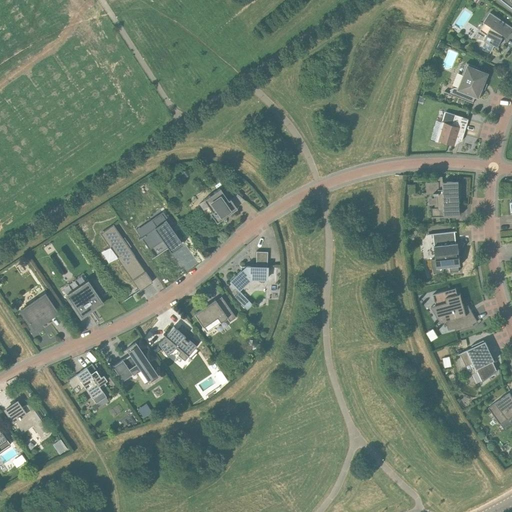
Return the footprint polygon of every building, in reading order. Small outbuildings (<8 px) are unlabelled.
[(511,0),(501,0),(511,8),(511,0)] [(51,18),(68,14),(65,2),(48,7),(51,18)] [(507,38),(511,30),(511,27),(490,13),(484,22),(486,23),(480,31),(487,35),(484,40),(486,41),(482,48),(491,52),(490,53),(491,54),(495,46),(498,48),(503,38),(501,37),(503,34),(507,38)] [(100,29),(90,35),(94,42),(104,37),(100,29)] [(478,69),(479,68),(467,63),(462,75),(463,75),(462,76),(460,75),(455,88),(452,87),(450,91),(451,91),(450,94),(445,92),(444,92),(473,104),(474,103),(473,103),(476,96),(481,98),(484,90),(481,88),(487,75),(477,71),(478,68),(478,69)] [(462,141),(469,119),(455,115),(452,126),(443,123),(440,130),(442,130),(439,141),(455,145),(456,139),(462,141)] [(140,196),(151,189),(146,182),(135,189),(140,196)] [(439,184),(439,182),(427,182),(427,194),(434,193),(434,195),(435,195),(435,208),(431,208),(432,217),(444,217),(460,217),(459,208),(459,201),(460,201),(462,184),(458,184),(458,182),(452,182),(443,182),(443,184),(439,184)] [(228,201),(220,189),(203,200),(204,201),(199,204),(203,211),(208,207),(212,212),(210,213),(216,223),(237,209),(230,199),(228,201)] [(170,252),(182,244),(161,214),(151,221),(156,227),(141,237),(149,250),(162,241),(170,252)] [(124,301),(152,282),(113,225),(113,226),(115,229),(103,238),(139,291),(124,301)] [(456,244),(455,232),(457,232),(457,231),(428,235),(433,235),(436,259),(431,260),(432,265),(432,270),(434,274),(444,271),(444,268),(450,267),(450,272),(459,271),(459,266),(461,266),(458,243),(456,244)] [(267,266),(268,252),(256,252),(256,265),(257,265),(257,267),(241,266),(240,271),(230,281),(238,290),(250,279),(267,279),(267,267),(265,267),(266,266),(267,266)] [(80,317),(101,303),(87,282),(66,296),(80,317)] [(460,305),(457,291),(446,294),(445,291),(433,295),(436,306),(437,306),(439,314),(438,313),(441,323),(446,321),(449,330),(462,327),(462,329),(474,326),(473,324),(478,322),(468,306),(464,307),(463,304),(460,305)] [(240,304),(246,298),(240,292),(234,297),(240,304)] [(33,329),(57,313),(44,295),(20,311),(33,329)] [(236,318),(221,297),(221,298),(209,306),(208,304),(194,314),(206,332),(220,323),(227,318),(229,322),(236,318)] [(185,336),(173,327),(165,336),(163,334),(163,335),(166,338),(158,343),(166,355),(172,351),(176,347),(181,350),(177,355),(184,360),(196,346),(189,340),(188,342),(184,338),(185,336)] [(498,369),(497,370),(487,349),(488,348),(484,340),(472,346),(472,347),(458,354),(458,355),(460,354),(466,366),(473,363),(482,381),(480,382),(480,383),(499,370),(498,369)] [(158,376),(136,343),(126,350),(127,352),(129,351),(131,354),(123,360),(122,360),(112,366),(122,381),(132,374),(129,369),(136,364),(149,383),(158,376)] [(100,377),(92,364),(67,381),(76,393),(84,387),(92,398),(102,391),(101,389),(106,385),(100,377)] [(511,396),(509,392),(488,408),(498,425),(511,415),(511,396)] [(177,406),(183,401),(179,395),(172,400),(177,406)] [(21,409),(20,406),(17,402),(5,410),(13,421),(14,420),(22,433),(24,432),(23,432),(33,425),(41,438),(41,439),(50,433),(39,417),(39,416),(35,410),(35,411),(29,403),(21,409)] [(147,406),(139,411),(143,417),(151,412),(147,406)] [(0,452),(10,445),(0,430),(0,452)]
